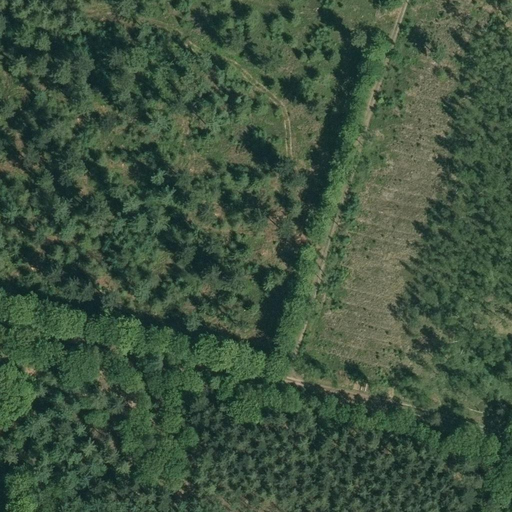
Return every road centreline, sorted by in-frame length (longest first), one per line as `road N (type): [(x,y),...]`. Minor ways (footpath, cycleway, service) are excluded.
road 1 (track): [(511,439),(290,380),(407,0)]
road 2 (track): [(0,321),(290,380)]
